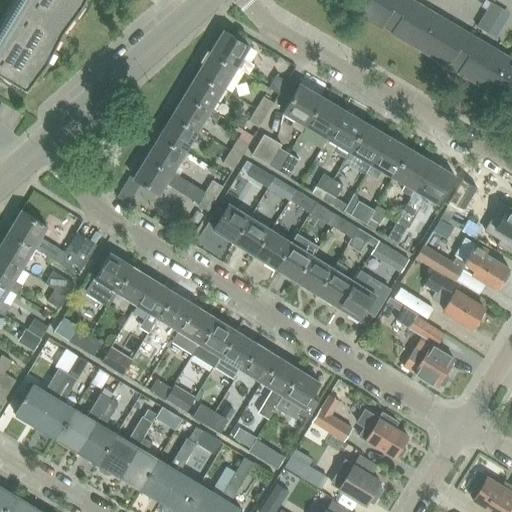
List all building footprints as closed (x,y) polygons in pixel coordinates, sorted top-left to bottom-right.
[(69,13),(76,0),(24,0),(0,39),(0,74),(26,91),(39,74),(33,70),(47,47),(53,51),(62,33),(74,16),(69,13)] [(360,0),(354,11),(381,27),(382,25),(391,30),(390,33),(449,67),(450,65),(459,71),(457,72),(511,104),(511,51),(509,57),(413,0),(360,0)] [(491,2),(476,26),(486,32),(501,8),(491,2)] [(223,31),(210,52),(236,68),(237,66),(240,68),(247,72),(252,64),(245,59),(242,57),(249,46),(223,31)] [(210,52),(198,73),(223,89),(236,68),(210,52)] [(198,73),(185,94),(210,109),(223,89),(198,73)] [(276,75),(269,87),(279,94),(287,81),(276,75)] [(302,133),(307,125),(323,97),(301,84),(284,112),(296,119),(292,126),(302,133)] [(185,94),(172,115),(198,130),(210,109),(185,94)] [(263,96),(256,108),(266,115),(274,103),(263,96)] [(307,125),(329,138),(345,110),(323,97),(307,125)] [(266,115),(256,108),(248,120),(259,127),(266,115)] [(345,110),(329,138),(337,143),(332,151),(346,159),(350,151),(355,144),(367,123),(345,110)] [(172,115),(159,135),(185,151),(198,130),(172,115)] [(350,151),(372,164),(389,136),(367,123),(350,151)] [(159,135),(147,156),(172,172),(185,151),(159,135)] [(252,156),(278,172),(289,154),(280,149),(282,146),(267,137),(264,136),(252,156)] [(372,164),(367,174),(377,179),(382,170),(394,177),(411,149),(403,144),(389,136),(372,164)] [(237,138),(230,150),(241,157),(248,145),(237,138)] [(401,190),(412,196),(433,162),(411,149),(394,177),(405,184),(401,190)] [(241,157),(230,150),(222,163),(233,169),(241,157)] [(289,154),(278,172),(289,178),(292,172),(299,160),(289,154)] [(172,172),(147,156),(134,178),(159,193),(166,183),(198,203),(197,204),(208,211),(215,199),(204,192),(172,172)] [(433,162),(412,196),(405,208),(406,208),(388,238),(398,244),(416,214),(416,215),(427,196),(438,203),(455,175),(433,162)] [(254,164),(247,175),(268,188),(275,177),(254,164)] [(316,186),(326,192),(333,180),(323,174),(316,186)] [(275,177),(268,188),(289,201),(290,201),(296,191),(296,190),(275,177)] [(212,180),(204,192),(215,199),(223,187),(212,180)] [(333,180),(326,192),(336,198),(343,186),(333,180)] [(464,180),(453,197),(460,201),(457,207),(471,216),(475,210),(498,224),(495,229),(511,238),(511,208),(509,207),(506,211),(488,201),(491,196),(464,180)] [(296,191),(290,201),(298,206),(309,213),(310,214),(316,204),(296,191)] [(359,202),(351,216),(357,219),(367,225),(371,219),(375,210),(359,202)] [(213,229),(234,243),(250,217),(229,204),(213,229)] [(316,204),(310,214),(319,219),(325,209),(316,204)] [(387,212),(377,206),(375,210),(371,219),(380,224),(387,212)] [(21,211),(8,232),(33,248),(34,247),(78,274),(83,267),(72,260),(85,238),(76,232),(64,252),(40,237),(47,226),(21,211)] [(337,216),(331,226),(351,238),(347,245),(348,246),(358,229),(345,221),(337,216)] [(234,243),(255,256),(270,230),(250,217),(234,243)] [(440,218),(432,232),(442,237),(450,224),(440,218)] [(358,229),(348,246),(359,253),(367,241),(375,247),(378,242),(358,229)] [(255,256),(275,268),(291,243),(270,230),(255,256)] [(8,232),(0,245),(0,255),(21,269),(33,248),(8,232)] [(291,243),(275,268),(296,281),(312,256),(317,248),(296,235),(291,243)] [(97,245),(85,238),(72,260),(83,267),(97,245)] [(456,257),(452,264),(472,276),(494,289),(495,290),(496,289),(500,282),(502,283),(504,283),(510,274),(509,272),(507,270),(509,268),(486,255),(489,251),(477,244),(476,245),(466,263),(456,257)] [(374,248),(368,258),(380,266),(386,256),(374,248)] [(461,270),(428,251),(422,262),(454,281),(461,270)] [(110,253),(86,292),(97,299),(107,305),(116,292),(132,267),(110,253)] [(0,255),(0,284),(8,289),(9,289),(17,294),(22,285),(14,280),(21,269),(0,255)] [(296,281),(316,294),(332,269),(312,256),(296,281)] [(316,294),(337,307),(353,282),(343,276),(346,270),(336,263),(332,269),(316,294)] [(116,292),(137,305),(153,279),(132,267),(116,292)] [(55,289),(66,296),(74,283),(53,270),(45,282),(55,289)] [(353,282),(337,307),(358,321),(365,310),(373,316),(389,290),(359,272),(353,282)] [(441,285),(451,292),(453,290),(455,291),(459,285),(446,277),(445,279),(433,272),(425,286),(436,293),(441,285)] [(143,321),(152,327),(173,292),(153,279),(137,305),(149,313),(143,321)] [(0,284),(0,311),(4,314),(10,305),(2,300),(8,289),(0,284)] [(441,285),(436,293),(432,300),(443,307),(441,309),(443,311),(472,328),(484,309),(455,291),(453,290),(451,292),(441,285)] [(66,296),(55,289),(48,301),(59,307),(66,296)] [(158,318),(178,331),(194,305),(173,292),(152,327),(153,327),(158,318)] [(192,354),(199,344),(215,318),(194,305),(178,331),(171,342),(192,354)] [(404,307),(395,321),(408,329),(415,317),(417,315),(404,307)] [(439,332),(415,317),(408,329),(432,344),(439,332)] [(199,344),(192,354),(213,367),(214,366),(235,331),(215,318),(199,344)] [(34,319),(27,329),(41,337),(48,327),(34,319)] [(25,328),(18,340),(34,349),(41,337),(27,329),(25,328)] [(70,342),(82,349),(90,336),(78,328),(70,342)] [(235,331),(214,366),(224,372),(234,379),(240,369),(256,344),(253,342),(235,331)] [(90,336),(82,349),(94,357),(102,343),(90,336)] [(431,346),(421,340),(412,355),(421,361),(414,372),(437,387),(438,385),(441,386),(444,385),(449,378),(448,375),(445,373),(454,359),(431,345),(431,346)] [(143,342),(137,352),(148,359),(155,348),(143,342)] [(240,369),(261,382),(277,357),(256,344),(240,369)] [(3,354),(0,357),(0,368),(6,372),(13,360),(3,354)] [(119,354),(111,367),(124,375),(132,361),(119,354)] [(270,388),(256,412),(267,419),(278,401),(298,370),(277,357),(261,382),(270,388)] [(73,365),(69,373),(75,377),(80,369),(73,365)] [(15,413),(37,426),(69,373),(59,367),(45,391),(33,383),(15,413)] [(6,372),(0,368),(0,402),(2,404),(17,379),(6,372)] [(298,370),(278,401),(297,413),(307,419),(317,403),(309,398),(319,383),(298,370)] [(37,426),(57,438),(75,409),(63,401),(77,378),(75,377),(69,373),(37,426)] [(157,380),(150,391),(165,400),(165,399),(172,389),(157,380)] [(172,388),(165,399),(186,412),(195,397),(174,384),(172,388)] [(75,409),(57,438),(78,451),(110,398),(101,392),(87,416),(79,412),(75,409)] [(114,392),(110,398),(118,403),(122,396),(114,392)] [(78,451),(99,463),(117,434),(105,427),(118,403),(110,398),(78,451)] [(200,403),(192,416),(206,425),(215,412),(202,404),(200,403)] [(157,414),(155,417),(169,425),(175,415),(161,407),(157,414)] [(118,478),(120,476),(152,423),(155,417),(157,414),(148,409),(143,416),(141,415),(126,440),(117,434),(99,463),(99,470),(106,474),(111,474),(118,478)] [(313,421),(344,440),(352,428),(321,409),(313,421)] [(215,412),(206,425),(219,433),(227,420),(215,412)] [(365,412),(358,423),(366,428),(360,436),(366,440),(394,457),(395,455),(398,457),(401,456),(405,450),(405,446),(402,445),(407,435),(394,427),(398,422),(382,413),(378,420),(365,412)] [(211,448),(216,440),(203,432),(198,441),(211,448)] [(246,432),(240,442),(250,448),(255,440),(256,438),(246,432)] [(143,437),(120,476),(140,488),(158,459),(146,452),(152,443),(143,437)] [(161,501),(193,448),(196,443),(186,437),(169,465),(158,459),(140,488),(161,501)] [(161,501),(179,511),(182,511),(200,484),(180,472),(185,463),(193,468),(202,453),(193,448),(161,501)] [(262,457),(260,459),(277,469),(284,458),(267,448),(262,457)] [(235,473),(211,511),(240,511),(242,509),(230,502),(238,489),(237,489),(253,462),(245,457),(235,474),(235,473)] [(341,474),(334,485),(339,489),(365,505),(368,500),(373,503),(382,488),(377,485),(380,481),(370,475),(375,467),(361,458),(355,467),(346,461),(339,472),(341,474)] [(330,478),(309,466),(302,477),(323,490),(330,478)] [(182,511),(211,511),(235,473),(227,468),(218,483),(217,483),(212,491),(200,484),(182,511)] [(487,477),(472,500),(491,511),(508,511),(511,507),(511,487),(508,485),(506,488),(487,477)] [(276,484),(258,511),(275,511),(288,491),(276,484)] [(0,511),(4,511),(15,495),(0,485),(0,511)] [(33,511),(36,507),(15,495),(4,511),(33,511)] [(347,511),(333,503),(327,511),(326,511),(325,511),(347,511)]
